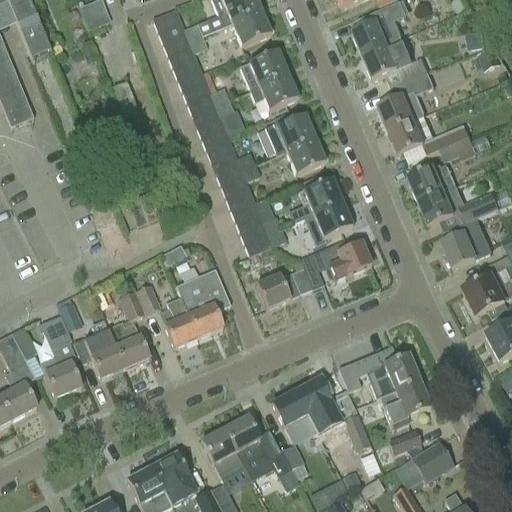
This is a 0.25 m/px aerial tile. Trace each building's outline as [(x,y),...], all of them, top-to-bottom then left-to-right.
[(0,0),(0,71),(24,128),(32,125),(0,45),(0,34),(14,29),(5,7),(1,0),(0,0)] [(23,0),(1,0),(5,7),(14,29),(29,64),(47,56),(23,0)] [(222,33),(230,30),(258,18),(251,0),(233,0),(220,5),(218,0),(212,0),(208,2),(216,21),(222,33)] [(334,0),(341,16),(370,3),(368,0),(334,0)] [(395,5),(392,0),(376,0),(374,1),(379,13),(395,5)] [(358,35),(350,38),(360,62),(386,51),(400,45),(393,27),(405,22),(399,8),(354,27),(358,35)] [(174,16),(151,25),(155,37),(179,28),(174,16)] [(268,42),(258,18),(230,30),(240,53),(268,42)] [(179,28),(155,37),(160,49),(184,39),(182,37),(179,28)] [(184,39),(187,48),(200,43),(196,31),(182,37),(184,39)] [(465,56),(481,53),(478,37),(462,39),(465,56)] [(187,48),(184,39),(160,49),(165,62),(189,51),(187,48)] [(200,43),(187,48),(189,51),(192,60),(206,55),(200,43)] [(421,65),(411,70),(400,45),(398,46),(386,51),(360,62),(371,87),(384,81),(390,96),(397,92),(397,91),(426,79),(421,65)] [(88,49),(79,53),(82,61),(91,57),(88,49)] [(189,51),(165,62),(170,73),(194,64),(192,60),(189,51)] [(491,54),(477,61),(484,76),(498,69),(491,54)] [(247,98),(286,82),(275,58),(247,69),(237,74),(247,98)] [(194,64),(170,73),(175,85),(199,76),(194,64)] [(0,108),(10,133),(10,134),(24,128),(0,71),(0,108)] [(204,87),(199,76),(175,85),(180,97),(204,87)] [(413,102),(433,94),(426,79),(397,91),(397,92),(402,103),(376,114),(386,138),(422,123),(413,102)] [(504,79),(496,83),(498,89),(506,86),(504,79)] [(296,106),(286,82),(247,98),(252,109),(262,105),(268,117),(296,106)] [(204,87),(180,97),(185,109),(209,99),(204,87)] [(511,95),(509,89),(503,92),(506,99),(511,96),(511,95)] [(213,111),(214,112),(228,107),(223,95),(209,101),(213,111)] [(209,101),(209,99),(185,109),(189,121),(213,111),(209,101)] [(214,112),(218,123),(218,124),(232,118),(228,107),(214,112)] [(213,111),(189,121),(194,133),(218,123),(214,112),(213,111)] [(273,130),(263,135),(274,162),(284,158),(313,146),(309,137),(312,136),(306,123),(303,124),(302,122),(284,130),(274,134),(273,130)] [(223,135),(218,124),(218,123),(194,133),(199,145),(223,135)] [(462,131),(431,144),(422,123),(386,138),(397,162),(421,152),(426,163),(439,158),(438,157),(459,149),(468,145),(462,131)] [(223,135),(199,145),(204,157),(228,147),(223,135)] [(438,157),(439,158),(443,167),(458,161),(460,166),(474,160),(468,145),(459,149),(438,157)] [(294,182),(304,178),(323,170),(313,146),(284,158),(294,182)] [(233,159),(228,147),(204,157),(209,168),(233,159)] [(233,159),(209,168),(214,180),(237,171),(236,166),(233,159)] [(239,177),(253,171),(249,161),(236,166),(237,171),(239,177)] [(239,177),(237,171),(214,180),(218,191),(242,183),(239,177)] [(242,183),(244,189),(258,183),(253,171),(239,177),(242,183)] [(406,185),(416,209),(454,193),(444,171),(440,173),(439,171),(432,174),(424,177),(406,185)] [(242,183),(218,191),(223,203),(246,194),(244,189),(242,183)] [(311,221),(312,223),(340,211),(337,202),(340,201),(333,186),(331,188),(330,186),(301,198),(306,210),(286,219),(291,230),(302,225),(311,221)] [(427,233),(445,226),(453,222),(452,220),(460,217),(465,230),(476,225),(496,216),(496,215),(502,213),(496,199),(490,201),(489,199),(462,211),(454,193),(416,209),(427,233)] [(251,206),(246,194),(223,203),(228,215),(251,206)] [(158,224),(148,199),(126,208),(136,233),(158,224)] [(251,206),(228,215),(233,227),(256,218),(251,206)] [(344,219),(340,211),(312,223),(311,221),(302,225),(314,253),(323,249),(322,246),(350,234),(350,233),(353,232),(347,218),(344,219)] [(260,229),(256,218),(233,227),(237,239),(260,229)] [(266,242),(279,237),(274,225),(261,230),(265,241),(266,242)] [(451,275),(469,268),(490,259),(480,234),(476,225),(465,230),(460,232),(463,241),(440,249),(451,275)] [(260,229),(237,239),(242,251),(265,241),(260,229)] [(279,237),(266,242),(270,254),(284,248),(279,237)] [(511,239),(499,246),(506,262),(511,258),(511,239)] [(270,254),(266,242),(265,241),(242,251),(247,263),(270,254)] [(345,283),(369,272),(359,248),(335,259),(339,268),(328,273),(333,287),(344,282),(345,283)] [(185,262),(179,251),(160,261),(166,272),(185,262)] [(298,266),(301,275),(310,297),(322,292),(314,273),(310,261),(298,266)] [(310,297),(301,275),(279,285),(278,282),(272,284),(254,292),(264,317),(288,306),(288,305),(310,297)] [(491,325),(508,317),(504,309),(500,301),(503,299),(503,298),(504,293),(503,291),(511,287),(504,275),(479,287),(462,297),(475,323),(487,317),(491,325)] [(214,319),(228,312),(229,312),(213,276),(212,276),(194,284),(174,293),(179,305),(196,345),(221,334),(214,319)] [(143,322),(158,315),(148,292),(133,299),(143,322)] [(107,298),(95,303),(100,315),(112,310),(107,298)] [(128,328),(143,322),(133,299),(118,305),(128,328)] [(172,355),(196,345),(179,305),(165,311),(167,316),(158,320),(164,337),(172,355)] [(57,315),(56,315),(59,322),(66,337),(80,331),(78,326),(71,309),(57,315)] [(66,337),(59,322),(39,331),(57,374),(42,380),(53,405),(79,394),(69,370),(75,367),(67,349),(70,347),(66,337)] [(500,369),(511,362),(511,326),(502,332),(484,342),(500,369)] [(106,336),(106,338),(113,353),(122,376),(147,365),(139,347),(132,331),(122,335),(120,330),(106,336)] [(10,340),(11,342),(20,361),(23,365),(35,359),(22,334),(19,335),(10,340)] [(122,376),(113,353),(106,338),(93,344),(92,341),(71,349),(80,371),(90,367),(98,386),(122,376)] [(20,361),(11,342),(10,340),(0,345),(0,362),(9,379),(3,382),(11,396),(0,401),(0,410),(9,428),(35,415),(22,391),(33,385),(23,365),(20,361)] [(348,371),(337,376),(336,376),(344,394),(345,396),(346,399),(358,394),(354,384),(364,380),(374,405),(377,404),(392,398),(417,388),(406,362),(395,367),(389,354),(348,371)] [(293,398),(305,421),(318,414),(325,428),(336,423),(316,386),(293,398)] [(405,424),(428,415),(417,388),(392,398),(377,404),(390,436),(407,430),(405,424)] [(270,411),(279,428),(289,447),(299,442),(292,427),(305,421),(293,398),(270,411)] [(0,410),(0,432),(9,428),(0,410)] [(354,458),(369,452),(357,422),(341,428),(354,458)] [(222,436),(234,458),(247,451),(255,466),(265,461),(255,441),(246,423),(222,436)] [(218,485),(228,479),(242,472),(234,458),(222,436),(199,448),(218,485)] [(414,437),(388,448),(393,461),(404,457),(410,464),(421,458),(418,451),(419,451),(414,437)] [(410,464),(408,466),(423,491),(453,473),(437,448),(421,458),(410,464)] [(294,485),(305,480),(291,453),(280,459),(289,477),(294,485)] [(289,477),(280,459),(267,465),(276,483),(289,477)] [(170,511),(195,499),(184,479),(174,461),(150,474),(169,511),(170,511)] [(373,487),(387,482),(380,463),(366,468),(373,487)] [(138,511),(169,511),(150,474),(125,487),(138,511)] [(353,478),(341,484),(348,497),(360,491),(353,478)] [(367,497),(372,508),(390,499),(385,489),(367,497)] [(218,511),(232,511),(221,490),(210,495),(218,511)] [(392,501),(397,509),(398,511),(415,511),(405,493),(392,501)] [(218,511),(210,495),(194,504),(197,511),(218,511)] [(460,511),(453,501),(442,507),(445,511),(460,511)]
